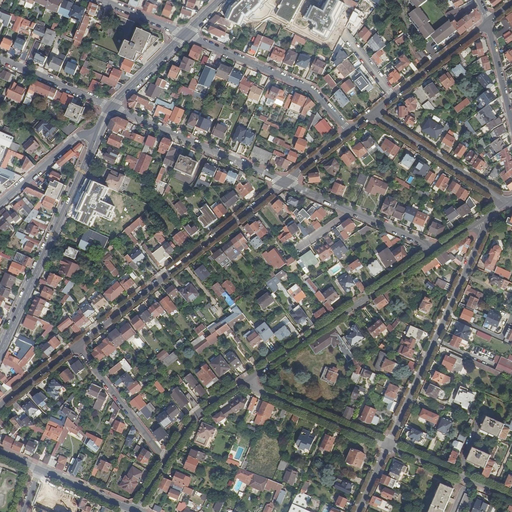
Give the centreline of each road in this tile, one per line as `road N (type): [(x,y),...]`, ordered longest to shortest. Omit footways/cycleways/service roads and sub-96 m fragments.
road 1 (residential): [(285,182),(77,346)]
road 2 (residential): [(389,445),(492,212)]
road 3 (secondary): [(0,353),(97,137)]
road 4 (residential): [(243,382),(438,249)]
road 5 (residential): [(349,131),(313,91),(185,34)]
road 6 (residential): [(111,106),(285,182)]
road 7 (residential): [(371,114),(508,201)]
road 8 (residential): [(389,445),(243,382)]
road 9 (residential): [(167,461),(77,346)]
road 10 (residential): [(511,497),(389,445)]
road 11 (residential): [(97,137),(76,137),(0,202)]
road 12 (residential): [(0,58),(111,106)]
